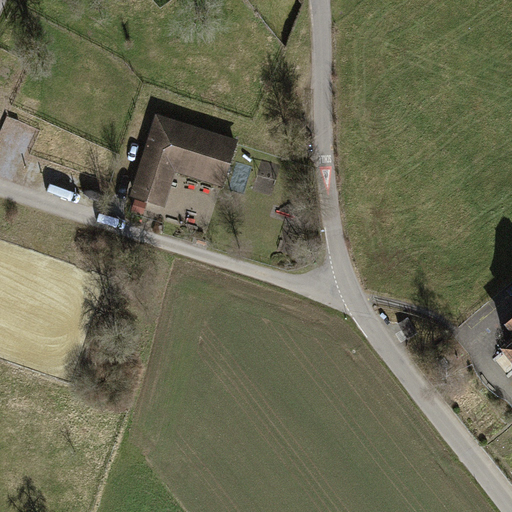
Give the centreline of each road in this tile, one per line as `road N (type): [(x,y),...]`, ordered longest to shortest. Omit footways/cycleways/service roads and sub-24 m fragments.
road 1 (unclassified): [(0,186),(352,297)]
road 2 (unclassified): [(352,297),(323,161),(319,0)]
road 3 (unclassified): [(511,505),(352,297)]
